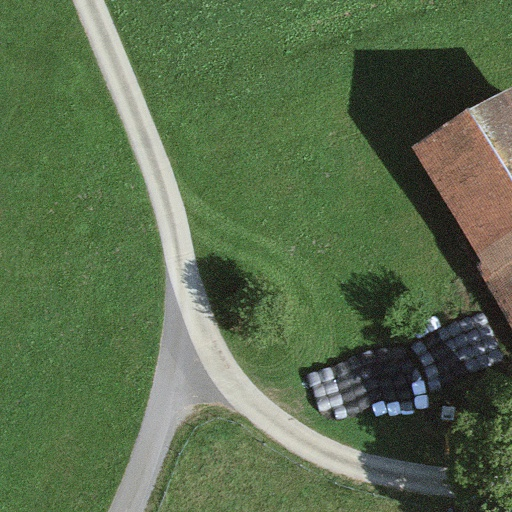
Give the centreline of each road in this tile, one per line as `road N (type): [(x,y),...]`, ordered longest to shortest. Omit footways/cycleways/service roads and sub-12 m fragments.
road 1 (track): [(88,0),(155,165),(187,295),(173,379),(124,511)]
road 2 (track): [(187,295),(208,349),(240,393),(329,455),(511,497)]
